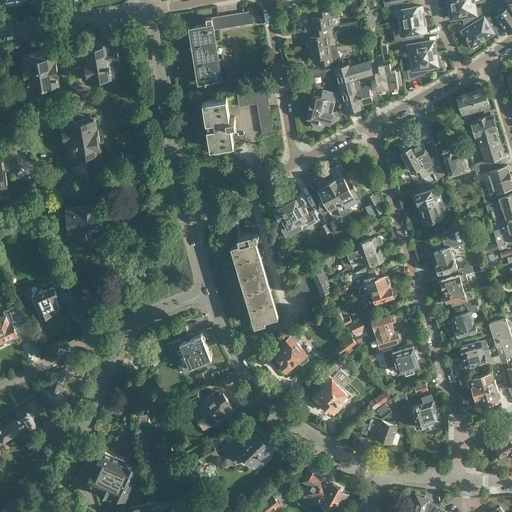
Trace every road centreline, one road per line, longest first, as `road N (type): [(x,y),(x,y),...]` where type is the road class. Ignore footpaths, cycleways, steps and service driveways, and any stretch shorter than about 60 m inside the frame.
road 1 (residential): [(369,124),(461,441)]
road 2 (residential): [(175,168),(125,179),(20,172),(22,147),(78,108),(86,90),(86,72),(62,70)]
road 3 (tertiary): [(386,471),(286,415),(249,377),(207,294)]
road 4 (residential): [(32,511),(65,472),(116,349)]
road 5 (residential): [(295,161),(266,0)]
road 6 (tertiary): [(175,168),(149,10)]
road 7 (residential): [(149,10),(0,33)]
road 8 (residential): [(0,388),(88,339),(116,349)]
road 9 (residential): [(186,220),(295,161)]
